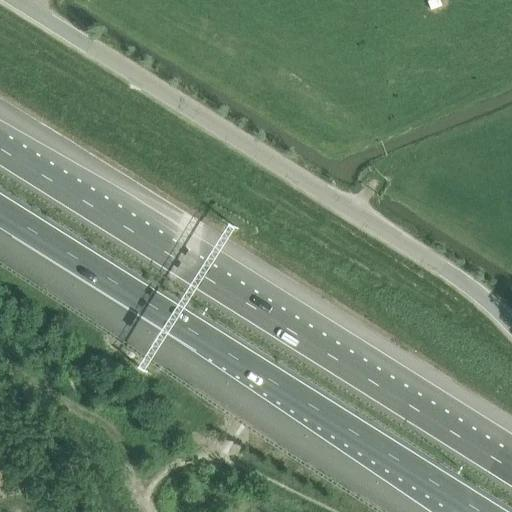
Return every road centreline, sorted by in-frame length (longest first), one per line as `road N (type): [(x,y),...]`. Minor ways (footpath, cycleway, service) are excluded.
road 1 (motorway): [(511,473),(0,150)]
road 2 (unclassified): [(511,330),(425,257),(10,0)]
road 3 (motorway): [(0,209),(479,511)]
